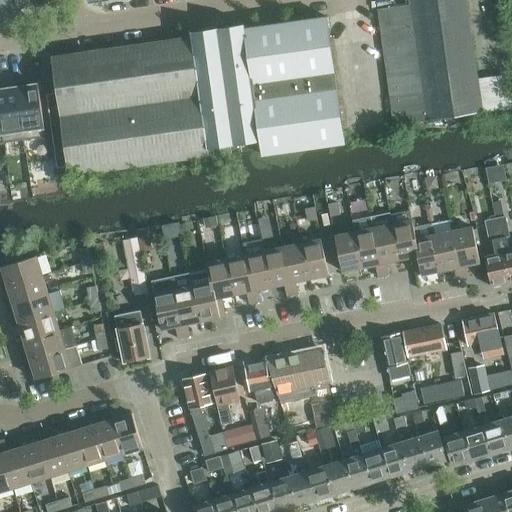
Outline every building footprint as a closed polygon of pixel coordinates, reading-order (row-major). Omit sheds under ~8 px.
[(0,0),(0,11),(1,11),(1,10),(29,6),(29,7),(33,6),(32,2),(30,3),(29,0),(0,0)] [(410,0),(411,4),(377,9),(394,124),(482,111),(483,118),(501,115),(498,95),(480,98),(466,0),(410,0)] [(51,56),(69,176),(174,161),(191,158),(191,159),(209,156),(208,148),(260,140),(262,155),(345,143),(326,16),(243,28),(245,43),(211,48),(206,45),(207,42),(199,38),(198,40),(192,38),(192,35),(51,56)] [(17,86),(24,140),(46,137),(38,83),(17,86)] [(24,140),(17,86),(0,88),(0,113),(4,143),(24,140)] [(57,99),(55,90),(45,91),(47,100),(57,99)] [(57,99),(47,100),(48,109),(58,108),(57,99)] [(59,117),(58,108),(48,109),(49,118),(59,117)] [(59,117),(49,118),(51,128),(61,126),(59,117)] [(51,128),(52,137),(62,135),(61,126),(51,128)] [(52,137),(53,146),(63,144),(62,135),(52,137)] [(55,155),(65,154),(63,144),(53,146),(55,155)] [(55,155),(56,164),(66,163),(65,154),(55,155)] [(328,204),(331,216),(339,214),(337,202),(328,204)] [(306,208),(309,221),(317,219),(315,207),(306,208)] [(262,216),(265,234),(275,233),(272,214),(262,216)] [(381,263),(373,228),(371,216),(352,220),(355,232),(362,267),(375,264),(381,263)] [(416,238),(414,227),(412,219),(392,224),(400,259),(412,256),(419,255),(415,238),(416,238)] [(441,270),(454,267),(460,266),(453,231),(450,219),(431,223),(441,270)] [(423,274),(441,270),(431,223),(414,227),(416,238),(415,238),(419,255),(421,264),(423,274)] [(400,259),(392,224),(373,228),(381,263),(387,262),(400,259)] [(460,266),(466,265),(480,261),(473,226),(453,231),(460,266)] [(505,227),(497,229),(509,282),(511,281),(511,250),(510,251),(505,227)] [(509,282),(497,229),(490,230),(492,240),(495,254),(485,256),(491,286),(493,286),(495,287),(500,286),(501,284),(509,282)] [(362,267),(355,232),(335,236),(342,271),(362,267)] [(123,241),(134,295),(147,292),(136,238),(123,241)] [(321,239),(301,243),(309,278),(329,274),(321,239)] [(301,243),(282,247),(290,282),(296,281),(309,278),(301,243)] [(282,247),(264,251),(271,286),(284,283),(290,282),(282,247)] [(80,249),(83,263),(91,260),(89,248),(80,249)] [(264,251),(245,255),(253,290),(258,289),(271,286),(264,251)] [(2,267),(8,286),(42,275),(37,256),(37,255),(1,266),(1,267),(2,267)] [(245,255),(226,259),(234,294),(247,291),(253,290),(245,255)] [(412,256),(414,266),(421,264),(419,255),(412,256)] [(206,263),(207,268),(210,282),(211,281),(215,298),(222,296),(234,294),(226,259),(206,263)] [(91,260),(83,263),(85,274),(94,272),(91,260)] [(388,268),(387,262),(381,263),(375,264),(376,270),(388,268)] [(416,275),(423,274),(421,264),(414,266),(416,275)] [(454,267),(455,273),(467,271),(466,265),(460,266),(454,267)] [(207,268),(190,272),(200,320),(219,317),(217,307),(215,298),(211,281),(210,282),(207,268)] [(390,274),(388,268),(376,270),(378,277),(390,274)] [(467,271),(455,273),(457,280),(469,277),(467,271)] [(190,272),(171,276),(181,324),(187,323),(200,320),(190,272)] [(8,286),(13,304),(48,293),(42,275),(8,286)] [(161,329),(175,326),(181,324),(171,276),(151,280),(154,294),(161,329)] [(296,281),(290,282),(284,283),(286,289),(297,287),(296,281)] [(88,287),(90,301),(99,298),(96,286),(88,287)] [(297,287),(286,289),(287,296),(299,293),(297,287)] [(258,289),(253,290),(247,291),(248,297),(260,295),(258,289)] [(13,304),(19,322),(54,312),(48,293),(13,304)] [(260,295),(248,297),(249,304),(261,301),(260,295)] [(222,296),(215,298),(217,307),(223,306),(222,296)] [(99,298),(90,301),(92,312),(101,310),(99,298)] [(217,307),(219,317),(225,315),(223,306),(217,307)] [(115,315),(124,362),(150,357),(141,310),(115,315)] [(19,322),(25,341),(59,330),(54,312),(19,322)] [(462,320),(467,346),(479,343),(481,350),(501,346),(495,313),(462,320)] [(95,325),(97,338),(106,336),(103,323),(95,325)] [(175,326),(177,332),(189,329),(187,323),(181,324),(175,326)] [(404,332),(409,356),(447,348),(442,324),(404,332)] [(25,341),(30,359),(76,345),(71,327),(59,330),(25,341)] [(189,329),(177,332),(178,338),(190,336),(189,329)] [(400,332),(381,337),(391,379),(411,374),(408,360),(406,361),(400,332)] [(106,336),(97,338),(100,350),(108,348),(106,336)] [(76,345),(30,359),(36,378),(35,378),(36,379),(82,365),(76,345)] [(321,390),(331,388),(323,349),(267,360),(277,393),(320,384),(321,390)] [(451,354),(456,378),(466,376),(462,352),(451,354)] [(250,390),(254,389),(257,401),(260,403),(273,401),(274,398),(271,386),(266,360),(245,365),(250,390)] [(233,422),(233,421),(228,402),(240,399),(233,366),(210,372),(222,424),(233,422)] [(418,374),(421,388),(424,403),(464,395),(461,380),(432,386),(429,372),(418,374)] [(190,408),(205,455),(227,449),(222,432),(210,436),(200,406),(212,403),(205,373),(183,378),(190,408)] [(489,379),(492,390),(511,385),(511,375),(511,374),(489,379)] [(396,400),(399,413),(420,407),(416,395),(396,400)] [(475,398),(479,412),(478,412),(478,413),(484,411),(480,397),(475,398)] [(472,414),(478,412),(475,398),(468,400),(472,414)] [(339,422),(335,399),(320,402),(324,425),(339,422)] [(436,412),(440,424),(447,422),(442,406),(439,407),(436,412)] [(132,413),(115,418),(126,452),(142,447),(143,448),(132,412),(131,412),(132,413)] [(250,415),(257,440),(266,438),(259,412),(250,415)] [(421,412),(413,414),(416,423),(423,421),(421,412)] [(373,418),(378,434),(390,430),(386,414),(373,418)] [(408,425),(405,415),(397,418),(399,427),(408,425)] [(511,416),(501,420),(510,448),(511,447),(511,416)] [(115,418),(95,424),(106,458),(126,452),(115,418)] [(363,419),(353,421),(355,429),(356,433),(366,430),(363,419)] [(501,420),(482,425),(491,454),(510,448),(501,420)] [(95,424),(77,430),(88,464),(106,458),(95,424)] [(252,425),(238,429),(242,442),(255,439),(252,425)] [(482,425),(464,431),(472,459),(491,454),(482,425)] [(355,456),(344,459),(353,488),(372,482),(363,453),(355,429),(348,431),(355,456)] [(77,430),(59,435),(69,470),(88,464),(77,430)] [(317,434),(320,446),(338,441),(335,430),(317,434)] [(438,430),(419,436),(428,465),(447,459),(438,430)] [(472,459),(464,431),(444,437),(453,465),(472,459)] [(59,435),(40,441),(51,476),(69,470),(59,435)] [(419,436),(400,442),(409,471),(428,465),(419,436)] [(0,491),(14,487),(3,453),(8,451),(4,439),(0,440),(0,491)] [(262,443),(267,463),(283,459),(277,439),(262,443)] [(40,441),(22,447),(32,481),(51,476),(40,441)] [(400,442),(382,448),(390,476),(409,471),(400,442)] [(258,445),(250,447),(254,462),(262,459),(258,445)] [(291,447),(294,457),(302,454),(298,445),(291,447)] [(22,447),(8,451),(3,453),(14,487),(32,481),(22,447)] [(382,448),(363,453),(372,482),(390,476),(382,448)] [(239,451),(229,453),(220,456),(224,467),(226,474),(244,469),(239,451)] [(205,460),(209,472),(223,468),(220,456),(205,460)] [(344,459),(325,465),(334,493),(353,488),(344,459)] [(325,465),(307,471),(316,499),(334,493),(325,465)] [(192,474),(194,482),(206,478),(204,471),(192,474)] [(261,485),(251,488),(258,511),(272,511),(278,510),(269,482),(266,471),(257,473),(261,485)] [(307,471),(288,476),(297,505),(316,499),(307,471)] [(144,474),(133,478),(136,486),(146,483),(144,474)] [(288,476),(269,482),(278,510),(297,505),(288,476)] [(136,486),(133,478),(119,482),(122,490),(136,486)] [(107,486),(96,489),(98,498),(109,494),(107,486)] [(258,511),(251,488),(232,493),(237,511),(258,511)] [(98,498),(96,489),(83,493),(85,502),(98,498)] [(511,511),(511,490),(502,493),(507,511),(511,511)] [(138,491),(128,494),(131,505),(141,502),(138,491)] [(217,511),(213,499),(211,491),(204,494),(206,501),(194,505),(195,511),(217,511)] [(237,511),(232,493),(213,499),(217,511),(237,511)] [(507,511),(502,493),(483,499),(487,511),(507,511)] [(70,497),(59,501),(61,509),(73,506),(70,497)] [(487,511),(483,499),(464,505),(466,511),(487,511)] [(51,511),(61,509),(59,501),(46,505),(48,511),(51,511)] [(106,511),(104,502),(96,505),(98,511),(106,511)]
